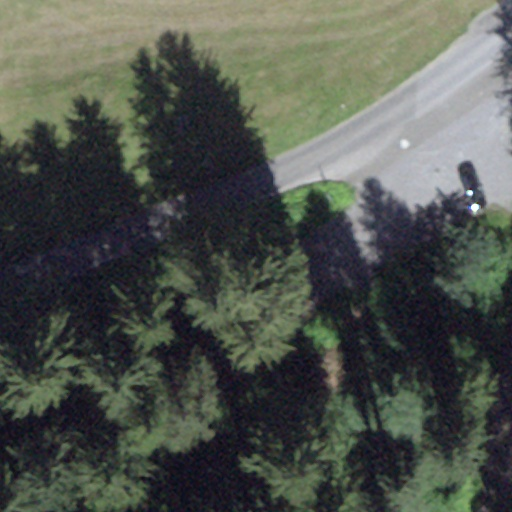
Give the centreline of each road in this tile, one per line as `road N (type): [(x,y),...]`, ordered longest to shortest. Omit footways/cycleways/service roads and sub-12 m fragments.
road 1 (unclassified): [(511,49),(438,108),(0,294)]
road 2 (track): [(511,380),(485,511)]
